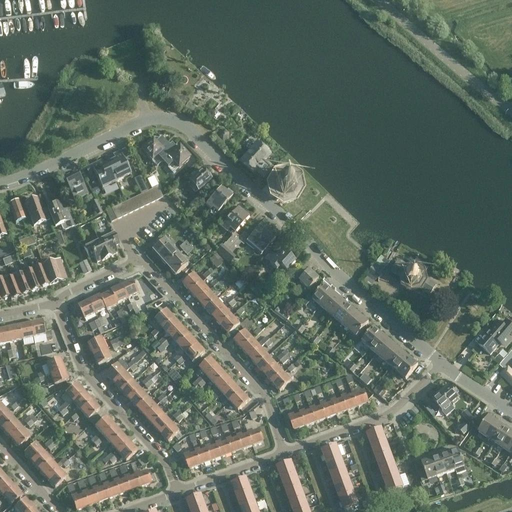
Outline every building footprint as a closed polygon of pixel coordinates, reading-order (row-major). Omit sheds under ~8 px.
[(220,140),(226,139),(227,134),(223,131),(218,133),(217,138),(220,140)] [(157,167),(162,162),(168,157),(162,151),(169,146),(161,138),(156,142),(153,139),(141,150),(157,167)] [(271,168),(263,161),(269,154),(256,143),(239,163),(252,174),(255,170),(264,177),(271,168)] [(171,144),(169,146),(162,151),(168,157),(162,162),(173,173),(190,158),(179,147),(176,149),(171,144)] [(113,160),(108,163),(117,182),(129,176),(123,163),(130,161),(125,150),(112,156),(113,160)] [(101,189),(117,182),(108,163),(103,165),(101,161),(86,169),(90,179),(96,176),(101,189)] [(211,180),(202,170),(188,182),(198,192),(211,180)] [(66,197),(70,207),(76,204),(74,202),(87,196),(76,173),(64,179),(71,195),(66,197)] [(275,193),(282,198),(283,198),(292,196),(296,188),(294,178),(286,174),(277,177),(272,184),(275,193)] [(156,187),(150,190),(155,201),(162,198),(156,187)] [(232,196),(221,187),(205,206),(210,210),(211,208),(217,213),(232,196)] [(155,201),(150,190),(145,192),(150,203),(155,201)] [(145,192),(139,195),(144,206),(150,203),(145,192)] [(144,206),(139,195),(134,198),(139,209),(144,206)] [(134,198),(128,200),(133,211),(139,209),(134,198)] [(49,220),(46,212),(41,214),(36,199),(25,203),(33,226),(49,220)] [(96,215),(101,213),(96,200),(90,203),(96,215)] [(133,211),(128,200),(123,203),(128,214),(133,211)] [(24,219),(17,201),(8,205),(13,218),(18,216),(20,221),(24,219)] [(74,226),(67,208),(61,211),(58,203),(47,208),(55,227),(60,224),(62,229),(64,230),(74,226)] [(123,203),(117,206),(122,217),(128,214),(123,203)] [(122,217),(117,206),(111,209),(116,220),(122,217)] [(110,222),(116,220),(111,209),(105,212),(110,222)] [(248,217),(238,209),(222,226),(227,231),(230,229),(235,233),(248,217)] [(260,226),(247,241),(262,254),(275,239),(260,226)] [(114,246),(119,244),(113,232),(98,239),(107,258),(113,255),(113,254),(117,252),(114,246)] [(35,245),(33,238),(19,243),(22,250),(35,245)] [(107,258),(98,239),(83,247),(88,258),(93,256),(96,262),(101,260),(101,261),(107,258)] [(168,266),(179,255),(166,240),(154,250),(159,255),(158,256),(168,266)] [(184,251),(189,246),(186,242),(180,247),(184,251)] [(223,256),(228,251),(230,248),(225,243),(218,251),(223,256)] [(184,251),(187,254),(192,249),(189,246),(184,251)] [(234,256),(228,251),(223,256),(222,256),(229,262),(234,256)] [(294,262),(281,251),(269,265),(275,271),(280,266),(286,271),(294,262)] [(179,255),(168,266),(177,276),(189,265),(179,255)] [(388,263),(379,257),(374,264),(383,270),(388,263)] [(413,265),(408,268),(397,261),(391,272),(405,280),(405,283),(411,286),(414,286),(429,295),(435,284),(422,277),(430,265),(417,257),(413,265)] [(43,266),(49,285),(67,278),(59,260),(43,266)] [(86,261),(78,264),(83,276),(91,272),(86,261)] [(374,264),(368,272),(377,280),(381,274),(377,271),(379,268),(374,264)] [(43,266),(32,270),(40,289),(49,285),(43,266)] [(30,292),(40,289),(32,270),(23,274),(30,292)] [(260,274),(255,270),(248,278),(253,282),(260,274)] [(211,275),(207,271),(202,275),(206,279),(211,275)] [(318,280),(309,272),(299,283),(308,291),(318,280)] [(30,292),(23,274),(13,277),(20,296),(30,292)] [(190,293),(202,283),(194,274),(183,284),(190,293)] [(20,296),(13,277),(4,281),(10,297),(11,299),(20,296)] [(10,297),(4,281),(3,278),(0,279),(0,299),(0,300),(10,297)] [(133,280),(122,285),(128,298),(139,293),(133,280)] [(190,293),(198,301),(209,291),(202,283),(190,293)] [(112,292),(117,303),(118,303),(128,298),(122,285),(112,290),(112,292)] [(310,302),(317,309),(332,292),(324,286),(310,302)] [(198,301),(205,310),(216,300),(209,291),(198,301)] [(101,297),(107,308),(107,310),(118,305),(118,303),(117,303),(112,292),(101,297)] [(317,309),(320,311),(325,315),(339,299),(332,292),(317,309)] [(101,296),(90,301),(96,313),(107,308),(101,297),(101,296)] [(325,315),(332,321),(346,305),(339,299),(325,315)] [(205,310),(212,318),(224,308),(216,300),(205,310)] [(85,319),(96,313),(90,301),(79,306),(85,319)] [(137,317),(134,312),(131,304),(127,306),(133,319),(137,317)] [(346,305),(332,321),(339,328),(353,311),(346,305)] [(212,318),(220,326),(231,316),(224,308),(212,318)] [(244,311),(241,308),(236,312),(239,316),(244,311)] [(278,308),(274,313),(286,322),(290,317),(278,308)] [(156,320),(164,328),(175,319),(167,310),(156,320)] [(121,311),(117,313),(122,324),(126,322),(124,318),(121,311)] [(339,328),(346,334),(361,317),(353,311),(339,328)] [(239,325),(231,316),(220,326),(228,335),(239,325)] [(361,317),(346,334),(354,340),(368,324),(361,317)] [(102,318),(98,320),(104,333),(108,331),(105,325),(106,325),(102,318)] [(164,328),(171,337),(182,327),(175,319),(164,328)] [(239,326),(242,328),(249,322),(247,319),(239,326)] [(100,334),(104,333),(98,320),(89,324),(92,331),(98,328),(100,334)] [(29,323),(32,337),(45,334),(42,321),(29,323)] [(252,325),(249,322),(242,328),(244,331),(252,325)] [(490,355),(505,338),(508,341),(511,336),(511,325),(511,326),(507,323),(503,327),(497,322),(477,344),(490,355)] [(32,337),(29,323),(18,326),(21,340),(32,337)] [(262,324),(253,332),(257,336),(266,328),(262,324)] [(6,328),(9,342),(21,340),(18,326),(6,328)] [(171,337),(179,345),(190,335),(182,327),(171,337)] [(0,344),(9,342),(6,328),(0,329),(0,344)] [(367,351),(381,335),(373,328),(359,345),(367,351)] [(156,329),(151,333),(154,337),(159,333),(156,329)] [(233,341),(241,350),(252,340),(244,332),(233,341)] [(179,345),(186,353),(197,344),(190,335),(179,345)] [(367,351),(374,358),(388,341),(381,335),(367,351)] [(93,356),(107,349),(102,338),(88,345),(93,356)] [(241,350),(248,358),(259,349),(252,340),(241,350)] [(374,358),(381,364),(395,347),(388,341),(374,358)] [(197,344),(186,353),(194,362),(205,352),(197,344)] [(381,364),(388,370),(403,353),(395,347),(381,364)] [(107,349),(93,356),(98,366),(112,359),(107,349)] [(248,358),(256,367),(267,357),(259,349),(248,358)] [(276,357),(279,361),(289,352),(285,349),(276,357)] [(292,356),(289,352),(279,361),(283,364),(292,356)] [(393,380),(396,376),(410,360),(403,353),(388,370),(386,373),(393,380)] [(503,360),(499,356),(495,360),(499,364),(503,360)] [(274,366),(267,357),(256,367),(263,375),(274,366)] [(50,374),(63,369),(59,358),(46,363),(50,374)] [(200,368),(208,377),(218,367),(211,359),(200,368)] [(130,370),(135,366),(137,364),(133,360),(127,366),(130,370)] [(410,360),(396,376),(403,383),(417,366),(410,360)] [(14,365),(6,367),(10,380),(17,378),(14,365)] [(107,374),(115,383),(126,374),(118,365),(107,374)] [(263,375),(271,384),(282,374),(274,366),(263,375)] [(208,377),(215,385),(226,376),(218,367),(208,377)] [(511,386),(511,373),(507,368),(500,374),(511,386)] [(63,369),(50,374),(54,385),(68,380),(63,369)] [(115,383),(123,392),(134,382),(126,374),(115,383)] [(282,374),(271,384),(278,393),(289,383),(282,374)] [(359,380),(363,384),(368,379),(363,374),(359,380)] [(143,383),(145,386),(154,379),(151,375),(143,383)] [(178,375),(172,380),(176,384),(182,379),(178,375)] [(223,394),(234,384),(226,376),(215,385),(223,394)] [(350,376),(345,378),(347,385),(353,383),(350,376)] [(196,388),(199,385),(203,381),(200,378),(193,385),(196,388)] [(157,382),(154,379),(145,386),(148,389),(157,382)] [(340,380),(334,382),(337,389),(343,386),(340,380)] [(123,392),(131,400),(141,390),(134,382),(123,392)] [(330,383),(324,386),(327,393),(332,390),(330,383)] [(65,394),(72,402),(83,393),(75,384),(65,394)] [(223,394),(230,402),(241,392),(234,384),(223,394)] [(319,387),(313,389),(316,396),(322,394),(319,387)] [(448,387),(440,394),(450,406),(458,399),(455,395),(457,393),(452,387),(450,389),(448,387)] [(131,400),(138,408),(149,399),(141,390),(131,400)] [(309,391),(303,393),(306,400),(312,398),(309,391)] [(241,392),(230,402),(238,411),(249,401),(241,392)] [(72,402),(80,411),(91,401),(83,393),(72,402)] [(352,395),(353,397),(357,408),(368,404),(363,393),(357,395),(356,393),(352,395)] [(161,403),(166,399),(167,397),(164,394),(158,400),(161,403)] [(442,412),(450,406),(440,394),(432,401),(434,403),(431,405),(436,411),(438,408),(442,412)] [(299,395),(293,397),(295,404),(301,402),(299,395)] [(341,399),(342,401),(346,412),(357,408),(353,397),(346,399),(346,397),(341,399)] [(138,408),(146,417),(156,407),(149,399),(138,408)] [(288,399),(282,401),(285,408),(291,406),(288,399)] [(98,409),(91,401),(80,411),(88,419),(98,409)] [(331,402),(332,404),(336,416),(346,412),(342,401),(336,403),(335,401),(331,402)] [(321,408),(325,420),(336,416),(332,404),(325,407),(324,405),(320,406),(321,408)] [(56,411),(59,414),(64,409),(61,406),(56,411)] [(146,417),(153,425),(164,415),(156,407),(146,417)] [(315,424),(320,422),(325,420),(321,408),(315,411),(314,409),(310,411),(311,412),(315,424)] [(67,413),(64,409),(59,414),(62,417),(67,413)] [(176,420),(181,415),(182,414),(179,411),(173,416),(176,420)] [(6,412),(0,418),(0,426),(3,430),(14,421),(6,412)] [(299,414),(300,416),(304,428),(315,424),(311,412),(304,415),(303,413),(299,414)] [(75,415),(70,420),(73,423),(78,418),(75,415)] [(172,424),(164,415),(153,425),(161,433),(172,424)] [(215,416),(213,418),(210,421),(214,425),(219,420),(215,416)] [(304,428),(300,416),(294,419),(293,417),(289,418),(294,431),(304,428)] [(476,435),(484,441),(496,423),(488,417),(476,435)] [(95,428),(103,436),(114,427),(106,418),(95,428)] [(14,421),(3,430),(11,439),(22,429),(14,421)] [(492,446),(504,428),(496,423),(484,441),(492,446)] [(179,432),(172,424),(161,433),(169,442),(179,432)] [(114,427),(103,436),(110,445),(121,435),(114,427)] [(492,446),(500,451),(511,433),(511,432),(504,428),(492,446)] [(22,429),(11,439),(18,448),(29,438),(22,429)] [(360,436),(361,440),(367,438),(370,445),(371,447),(385,442),(380,429),(366,435),(366,434),(360,436)] [(206,431),(200,433),(202,440),(208,438),(206,431)] [(248,433),(248,435),(253,446),(263,442),(259,431),(253,433),(252,431),(248,433)] [(511,433),(500,451),(508,456),(511,450),(511,433)] [(110,445),(118,453),(129,443),(121,435),(110,445)] [(242,450),(253,446),(248,435),(242,437),(242,435),(237,437),(238,439),(242,450)] [(227,441),(228,443),(232,454),(242,450),(238,439),(232,441),(231,439),(227,441)] [(371,449),(374,457),(375,458),(389,453),(385,442),(371,447),(370,445),(364,447),(366,451),(371,449)] [(129,443),(118,453),(125,462),(137,452),(129,443)] [(216,444),(217,446),(221,458),(232,454),(228,443),(221,445),(221,443),(216,444)] [(31,463),(43,453),(47,449),(44,445),(39,449),(35,444),(24,454),(31,463)] [(178,444),(173,448),(178,453),(183,449),(178,444)] [(221,458),(217,446),(211,449),(210,447),(206,448),(207,450),(211,461),(221,458)] [(322,455),(325,462),(326,464),(340,459),(335,447),(321,452),(321,450),(315,453),(317,457),(322,455)] [(196,452),(196,454),(201,465),(211,461),(207,450),(201,452),(200,450),(196,452)] [(465,471),(457,450),(448,453),(456,474),(465,471)] [(43,453),(31,463),(39,471),(50,461),(43,453)] [(393,465),(389,454),(389,453),(375,458),(374,457),(369,459),(370,463),(376,461),(379,469),(379,470),(393,465)] [(456,474),(448,453),(439,457),(447,477),(456,474)] [(105,465),(109,461),(113,457),(110,454),(102,461),(105,465)] [(201,465),(196,454),(190,456),(189,454),(184,456),(189,469),(201,465)] [(447,477),(439,457),(430,460),(438,481),(447,477)] [(147,464),(143,459),(138,462),(142,468),(147,464)] [(344,470),(340,459),(326,464),(325,462),(319,464),(321,468),(327,466),(329,474),(330,475),(344,470)] [(438,481),(430,460),(421,464),(428,484),(438,481)] [(39,471),(46,479),(58,470),(50,461),(39,471)] [(271,469),(272,473),(278,470),(281,478),(282,480),(296,475),(291,463),(278,468),(277,467),(271,469)] [(373,471),(374,475),(380,472),(383,480),(384,482),(398,477),(393,465),(379,470),(379,469),(373,471)] [(128,473),(125,466),(120,468),(122,475),(128,473)] [(58,470),(46,479),(54,488),(65,478),(58,470)] [(118,477),(115,470),(109,472),(112,479),(118,477)] [(331,478),(334,485),(334,487),(348,482),(344,470),(330,475),(329,474),(323,476),(325,480),(331,478)] [(135,477),(139,488),(150,484),(146,473),(139,476),(138,474),(135,475),(135,477)] [(107,481),(104,474),(99,476),(101,483),(107,481)] [(275,480),(277,484),(283,482),(285,490),(286,492),(300,487),(296,475),(282,480),(281,478),(275,480)] [(96,484),(94,477),(88,479),(91,487),(96,484)] [(124,479),(125,481),(129,492),(139,488),(135,477),(129,479),(128,477),(124,479)] [(384,482),(383,480),(377,482),(379,486),(384,484),(388,494),(402,489),(398,477),(384,482)] [(0,483),(0,493),(3,496),(13,487),(6,478),(0,483)] [(233,487),(236,495),(236,497),(251,491),(246,479),(232,485),(231,483),(226,485),(227,489),(233,487)] [(86,488),(83,481),(78,483),(80,490),(86,488)] [(118,496),(129,492),(125,481),(119,483),(118,481),(113,483),(114,485),(118,496)] [(335,489),(338,497),(339,499),(353,493),(348,482),(334,487),(334,485),(328,488),(329,491),(335,489)] [(75,492),(73,485),(67,487),(70,494),(75,492)] [(103,487),(104,489),(108,500),(118,496),(114,485),(108,487),(107,485),(103,487)] [(13,487),(3,496),(11,506),(22,496),(13,487)] [(287,493),(290,501),(291,503),(304,498),(300,487),(286,492),(285,490),(279,492),(281,496),(287,493)] [(93,492),(97,503),(108,500),(104,489),(97,491),(97,489),(93,490),(93,492)] [(255,503),(251,491),(236,497),(236,495),(230,497),(231,501),(237,499),(240,506),(241,508),(255,503)] [(82,494),(83,496),(87,507),(97,503),(93,492),(87,494),(86,492),(82,494)] [(338,497),(332,499),(333,503),(339,501),(343,511),(357,505),(353,493),(339,499),(338,497)] [(76,511),(87,507),(83,496),(76,498),(76,496),(71,498),(76,511)] [(180,502),(182,506),(188,503),(191,511),(194,511),(206,508),(201,496),(187,501),(187,500),(180,502)] [(303,511),(309,510),(304,498),(291,503),(290,501),(284,503),(285,507),(291,505),(293,511),(303,511)] [(24,499),(14,509),(16,511),(28,511),(33,508),(24,499)] [(234,508),(235,511),(236,511),(242,510),(242,511),(258,511),(255,503),(241,508),(240,506),(234,508)]
